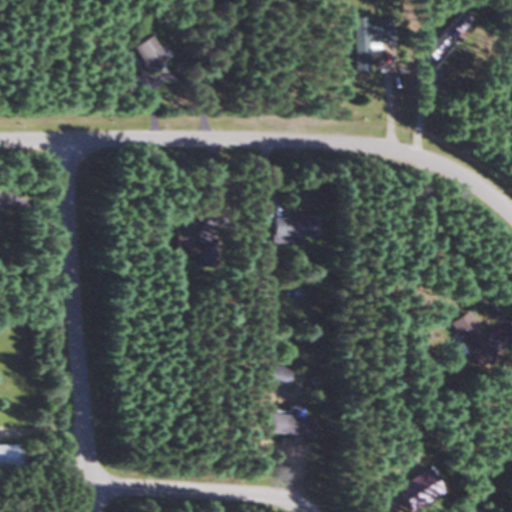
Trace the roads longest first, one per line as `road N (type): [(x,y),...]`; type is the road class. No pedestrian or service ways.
road 1 (residential): [(0,143),(272,141),(394,154),(475,189),(511,222)]
road 2 (residential): [(87,511),(66,143)]
road 3 (residential): [(285,511),(256,500),(114,480),(85,443)]
